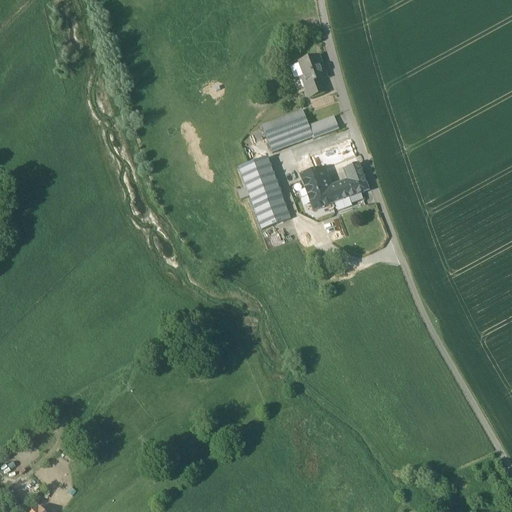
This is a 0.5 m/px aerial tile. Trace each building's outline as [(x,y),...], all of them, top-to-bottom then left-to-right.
[(301,79),(309,100),(324,95),(319,82),(324,80),(320,69),(322,68),(319,59),(297,67),(301,79)] [(295,81),(301,79),(297,67),(291,69),(295,81)] [(302,113),(262,129),(272,153),(311,137),(313,141),(338,131),(333,119),(308,129),(302,113)] [(328,152),(333,166),(355,157),(350,144),(328,152)] [(333,166),(328,152),(312,158),(317,172),(333,166)] [(329,192),(334,205),(349,199),(367,192),(355,157),(345,161),(353,182),(329,192)] [(290,221),(266,161),(239,172),(262,232),(290,221)] [(323,175),(302,182),(313,212),(334,205),(323,175)] [(352,207),(349,199),(336,204),(339,212),(352,207)] [(14,484),(4,474),(0,477),(0,483),(8,491),(14,484)] [(32,501),(14,484),(8,491),(2,496),(17,511),(35,511),(39,509),(32,501)] [(45,506),(36,497),(32,501),(39,509),(40,510),(45,506)]
